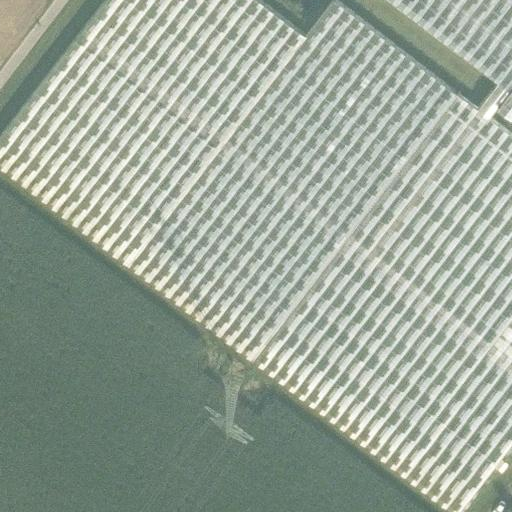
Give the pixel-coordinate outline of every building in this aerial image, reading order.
[(477,99),(349,0),(325,0),(306,25),(273,0),(96,0),(0,125),(0,154),(398,459),(491,333),(511,348),(511,125),(489,108),(477,99)] [(511,0),(405,0),(498,71),(510,80),(511,76),(511,0)] [(489,108),(500,93),(510,80),(498,71),(477,99),(489,108)] [(511,76),(510,80),(500,93),(511,102),(511,76)] [(511,431),(511,348),(491,333),(398,459),(459,503),(511,431)]
